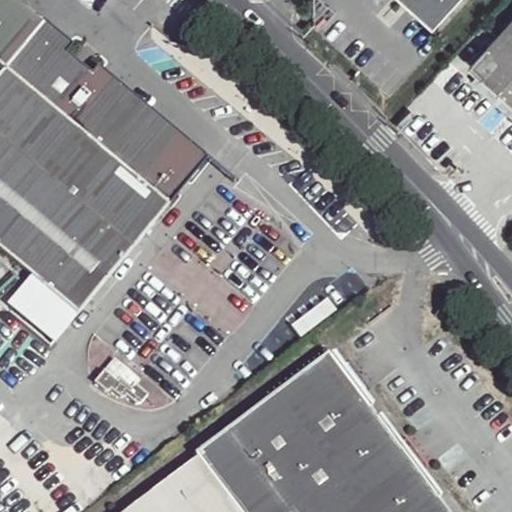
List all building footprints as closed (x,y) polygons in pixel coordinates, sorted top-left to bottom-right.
[(13,0),(0,0),(0,250),(34,279),(41,284),(71,308),(77,312),(167,204),(206,158),(97,68),(91,76),(59,115),(32,93),(64,56),(69,47),(13,0)] [(404,0),(431,24),(452,0),(404,0)] [(511,20),(472,65),(511,101),(511,20)] [(64,56),(32,93),(59,115),(91,76),(64,56)] [(511,102),(479,73),(473,80),(511,116),(511,102)] [(34,279),(11,308),(50,343),(77,312),(71,308),(41,284),(34,279)] [(34,367),(50,351),(28,329),(12,344),(34,367)] [(373,414),(325,350),(194,451),(196,453),(240,511),(373,414)] [(107,365),(101,371),(127,394),(133,389),(107,365)] [(101,371),(86,388),(101,401),(104,398),(114,407),(117,404),(132,417),(141,406),(127,394),(101,371)] [(445,511),(373,414),(240,511),(445,511)] [(240,511),(196,453),(120,511),(240,511)]
